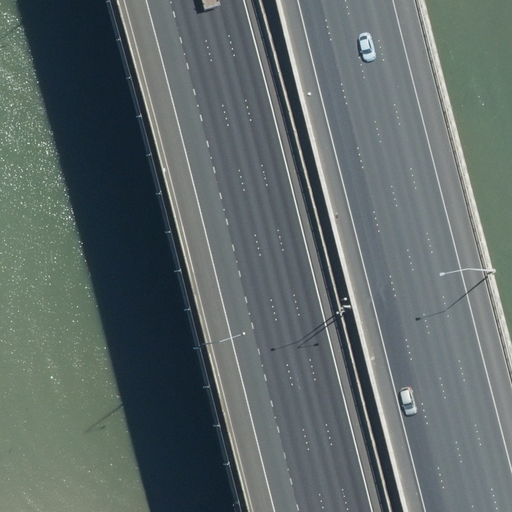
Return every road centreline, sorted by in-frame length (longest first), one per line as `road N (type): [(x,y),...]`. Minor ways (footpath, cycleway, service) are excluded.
road 1 (motorway): [(324,0),(452,511)]
road 2 (motorway): [(348,511),(220,0)]
